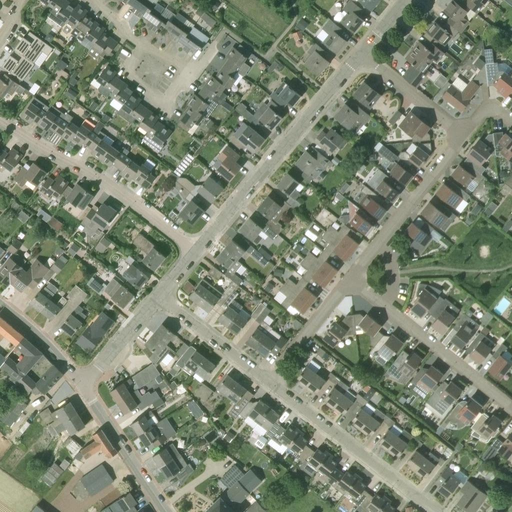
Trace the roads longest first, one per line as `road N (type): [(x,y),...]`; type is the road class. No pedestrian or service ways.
road 1 (residential): [(195,250),(361,51)]
road 2 (residential): [(195,250),(0,109)]
road 3 (residential): [(436,511),(272,376)]
road 4 (residential): [(382,306),(511,404)]
road 5 (residential): [(167,511),(83,383)]
road 6 (residential): [(272,376),(158,297)]
road 7 (residential): [(379,243),(463,137)]
road 8 (residential): [(463,137),(361,51)]
road 9 (residential): [(272,376),(351,278)]
road 10 (residential): [(191,73),(167,105),(127,69),(144,48)]
